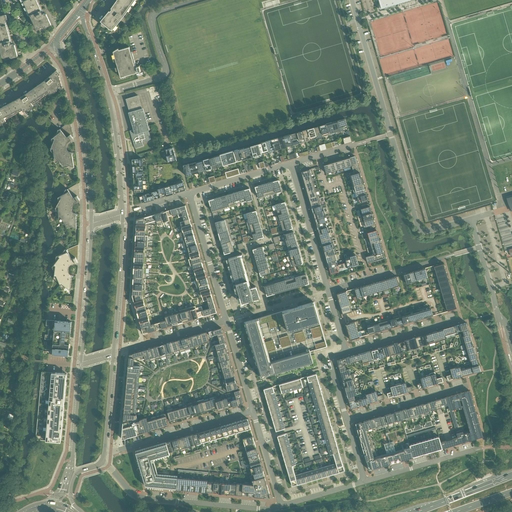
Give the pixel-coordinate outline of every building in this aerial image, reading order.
[(22,0),(30,18),(31,19),(35,27),(36,28),(37,29),(39,29),(39,28),(43,26),(43,27),(44,27),(44,28),(45,28),(46,28),(46,27),(47,27),(50,25),(51,25),(51,24),(46,14),(44,13),(42,14),(41,10),(35,0),(22,0)] [(116,0),(111,8),(112,9),(110,12),(109,11),(100,21),(102,23),(101,23),(101,24),(101,25),(102,25),(102,26),(103,26),(104,27),(104,26),(105,26),(106,26),(112,31),(121,20),(123,17),(135,0),(116,0)] [(378,0),(379,2),(377,2),(380,10),(381,9),(382,9),(384,9),(385,8),(387,8),(388,7),(390,7),(391,6),(393,6),(394,5),(396,5),(397,5),(399,4),(400,4),(402,4),(402,3),(404,3),(405,2),(407,2),(408,1),(410,1),(411,0),(413,0),(378,0)] [(0,51),(1,56),(2,57),(3,58),(5,58),(5,57),(9,56),(9,57),(10,57),(10,58),(11,58),(12,58),(13,58),(17,57),(17,56),(14,45),(12,44),(11,44),(11,43),(10,40),(5,20),(7,20),(6,16),(6,15),(5,15),(0,16),(0,51)] [(119,71),(121,77),(121,76),(123,75),(124,76),(125,76),(136,73),(137,74),(142,73),(143,74),(145,74),(142,64),(140,65),(140,66),(136,67),(135,67),(129,47),(119,50),(118,49),(118,48),(113,51),(114,54),(115,55),(117,60),(116,62),(117,67),(118,67),(119,68),(120,70),(119,71)] [(32,105),(49,93),(49,94),(52,92),(52,91),(55,89),(56,90),(59,88),(62,86),(59,75),(60,74),(57,70),(49,77),(45,80),(21,97),(0,108),(0,122),(2,122),(2,123),(6,121),(5,120),(23,110),(23,112),(27,110),(26,109),(29,107),(30,108),(33,106),(32,105)] [(138,96),(128,99),(126,99),(127,103),(128,107),(129,111),(130,115),(131,118),(132,122),(133,126),(134,129),(130,131),(135,148),(143,146),(142,142),(151,139),(148,130),(149,130),(143,108),(142,108),(138,96)] [(337,120),(340,131),(348,129),(345,118),(337,120)] [(331,122),(335,133),(340,131),(337,120),(331,122)] [(70,154),(70,153),(68,153),(67,152),(65,150),(65,149),(64,146),(65,145),(66,142),(65,142),(66,142),(68,140),(69,141),(71,140),(72,140),(73,138),(72,137),(73,136),(70,121),(69,121),(59,129),(61,131),(53,138),(55,139),(51,149),(53,148),(55,159),(56,157),(63,166),(64,164),(74,167),(72,154),(71,154),(70,154)] [(335,133),(331,122),(326,124),(329,134),(335,133)] [(326,124),(319,126),(322,136),(329,134),(326,124)] [(314,127),(317,138),(322,136),(319,126),(314,127)] [(307,129),(310,140),(317,138),(314,127),(307,129)] [(302,131),(305,141),(310,140),(307,129),(302,131)] [(296,132),(299,143),(305,141),(302,131),(296,132)] [(299,143),(296,132),(289,134),(293,145),(299,143)] [(283,136),(286,147),(292,145),(289,135),(283,136)] [(283,136),(277,138),(280,149),(286,147),(283,136)] [(271,140),(274,150),(280,149),(277,138),(271,140)] [(274,150),(271,140),(265,142),(268,152),(274,150)] [(268,152),(265,142),(260,143),(258,144),(260,149),(261,154),(268,152)] [(250,146),(253,156),(255,156),(255,155),(260,154),(261,154),(260,149),(258,144),(250,146)] [(244,148),(247,158),(253,156),(250,146),(244,148)] [(167,156),(175,154),(173,148),(164,150),(166,157),(167,156)] [(239,149),(242,160),(247,158),(244,148),(239,149)] [(233,151),(236,161),(242,160),(239,149),(233,151)] [(226,153),(229,163),(236,161),(233,151),(226,153)] [(220,155),(223,165),(229,163),(226,153),(220,155)] [(175,155),(175,154),(167,156),(166,157),(168,163),(176,160),(175,155)] [(214,156),(217,167),(223,165),(220,155),(214,156)] [(217,167),(214,156),(209,158),(212,169),(217,167)] [(353,172),(354,174),(359,172),(355,156),(349,158),(352,166),(353,169),(353,172)] [(203,160),(206,170),(212,169),(209,158),(203,160)] [(206,170),(203,160),(196,162),(199,172),(206,170)] [(189,164),(192,174),(199,172),(196,162),(189,164)] [(192,174),(189,164),(183,165),(186,176),(192,174)] [(301,172),(303,177),(313,174),(311,169),(301,172)] [(349,177),(350,181),(361,178),(359,172),(354,174),(350,175),(349,175),(349,176),(349,177)] [(303,177),(304,182),(312,180),(312,178),(311,175),(313,174),(303,177)] [(350,181),(351,182),(352,186),(363,183),(361,178),(350,181)] [(278,180),(272,182),(276,194),(282,192),(278,180)] [(68,191),(67,192),(59,197),(61,198),(56,207),(58,207),(58,218),(59,218),(60,217),(66,226),(67,224),(76,229),(76,215),(75,215),(72,213),(72,214),(71,213),(72,213),(70,210),(70,209),(70,206),(70,205),(71,203),(72,202),(74,201),(75,202),(76,202),(78,201),(80,200),(79,199),(80,198),(78,182),(78,183),(67,189),(68,191)] [(177,184),(179,192),(185,190),(183,182),(180,183),(177,184)] [(272,182),(266,183),(270,195),(273,194),(276,194),(272,182)] [(270,195),(266,183),(261,185),(264,197),(270,196),(270,195)] [(353,190),(353,192),(364,189),(363,183),(352,186),(353,190)] [(179,192),(177,184),(170,185),(173,194),(176,193),(179,192)] [(169,195),(173,194),(170,185),(164,187),(166,196),(169,195)] [(264,197),(261,185),(255,187),(258,199),(264,197)] [(158,190),(160,198),(166,196),(164,187),(157,189),(158,191),(158,190)] [(249,188),(243,190),(246,201),(247,203),(253,201),(249,188)] [(355,191),(357,197),(366,194),(364,189),(353,192),(355,191)] [(154,200),(160,198),(158,190),(158,191),(152,192),(154,200)] [(238,192),(241,202),(246,201),(243,190),(238,192)] [(147,201),(154,200),(152,192),(145,194),(147,201)] [(240,203),(241,202),(238,192),(232,193),(235,204),(240,203)] [(226,195),(230,208),(236,206),(235,204),(232,193),(226,195)] [(141,203),(147,201),(145,194),(139,196),(141,203)] [(366,194),(357,197),(359,203),(360,203),(361,205),(368,203),(366,194)] [(224,209),(230,208),(226,195),(220,197),(224,209)] [(224,209),(220,197),(215,199),(218,211),(224,209)] [(218,211),(215,199),(208,200),(212,213),(219,211),(218,211)] [(276,208),(277,210),(286,207),(285,202),(275,205),(276,208)] [(185,205),(173,209),(174,215),(178,214),(187,211),(185,205)] [(360,209),(362,215),(371,213),(369,206),(362,208),(360,209)] [(276,216),(277,216),(276,216),(288,212),(286,207),(277,210),(274,210),(276,216)] [(161,213),(164,223),(169,222),(168,217),(174,215),(173,209),(168,211),(167,211),(163,212),(161,212),(161,213)] [(313,213),(315,219),(325,216),(324,212),(324,210),(313,213)] [(246,213),(248,218),(248,219),(257,216),(256,211),(246,213)] [(276,216),(277,216),(277,217),(278,221),(289,218),(288,212),(276,216)] [(136,224),(132,296),(143,334),(144,333),(144,334),(146,333),(172,325),(169,313),(164,315),(165,320),(163,321),(162,314),(161,314),(162,317),(161,317),(160,314),(161,313),(161,311),(155,313),(149,294),(153,225),(157,224),(157,226),(164,224),(164,223),(161,213),(144,217),(136,220),(136,221),(136,224)] [(362,221),(362,222),(373,219),(371,213),(362,215),(364,221),(362,221)] [(248,219),(248,218),(245,219),(247,223),(247,225),(259,221),(257,216),(248,219)] [(315,219),(316,224),(325,222),(324,217),(326,216),(325,216),(315,219)] [(289,218),(278,221),(280,227),(281,226),(291,223),(289,218)] [(215,223),(216,228),(228,224),(227,219),(215,223)] [(373,219),(362,222),(364,227),(369,226),(375,224),(373,219)] [(259,221),(247,225),(249,230),(260,226),(259,221)] [(292,228),(291,223),(281,226),(283,231),(292,228)] [(181,227),(179,227),(180,232),(192,229),(191,227),(192,226),(191,225),(191,224),(181,227)] [(228,224),(216,228),(218,233),(229,230),(230,230),(230,228),(228,224)] [(252,234),(262,232),(260,226),(249,230),(251,235),(252,235),(252,234)] [(318,230),(319,235),(330,232),(329,230),(328,226),(327,227),(318,230)] [(366,233),(367,238),(378,235),(375,227),(370,229),(371,231),(366,233)] [(182,237),(194,234),(192,229),(180,232),(182,237)] [(218,233),(220,238),(231,235),(229,230),(218,233)] [(264,237),(262,232),(252,234),(252,235),(254,240),(264,237)] [(284,235),(285,240),(295,237),(293,232),(284,235)] [(319,235),(321,241),(332,237),(331,234),(330,232),(319,235)] [(195,239),(194,234),(182,237),(183,243),(195,239)] [(231,235),(220,238),(221,243),(232,240),(231,235)] [(367,238),(368,240),(369,244),(379,240),(378,235),(367,238)] [(285,240),(284,240),(285,246),(287,246),(287,245),(297,242),(295,237),(285,240)] [(321,241),(323,246),(333,243),(333,241),(332,237),(321,241)] [(185,248),(186,248),(186,247),(197,244),(195,239),(183,243),(185,248)] [(232,240),(221,243),(223,249),(232,246),(235,246),(233,240),(232,240)] [(370,248),(371,250),(381,247),(379,240),(369,244),(370,248)] [(323,246),(324,251),(335,248),(334,244),(333,243),(323,246)] [(78,260),(78,244),(78,245),(66,250),(67,252),(58,256),(59,257),(53,266),(55,266),(54,276),(56,276),(60,285),(61,284),(70,290),(72,276),(71,276),(70,276),(68,274),(67,273),(66,271),(66,270),(67,267),(66,267),(67,266),(69,264),(70,263),(72,262),(73,263),(73,264),(75,263),(77,262),(77,260),(78,260)] [(186,248),(188,253),(198,250),(197,244),(186,247),(186,248)] [(234,251),(232,246),(223,249),(224,254),(234,251)] [(253,250),(254,255),(264,252),(262,247),(252,249),(253,250)] [(366,257),(383,252),(381,247),(371,250),(371,253),(372,255),(366,257)] [(290,256),(300,253),(298,248),(288,250),(287,251),(288,256),(290,256)] [(324,251),(326,257),(336,254),(336,252),(335,248),(324,251)] [(188,253),(186,253),(188,259),(200,256),(198,250),(188,253)] [(383,252),(366,257),(367,263),(384,258),(383,252)] [(326,257),(327,262),(336,260),(338,260),(337,255),(336,254),(326,257)] [(230,265),(242,262),(241,260),(240,256),(240,255),(236,256),(228,258),(228,259),(229,262),(230,265)] [(354,255),(350,256),(353,267),(359,265),(356,255),(355,255),(354,255)] [(188,259),(190,265),(202,262),(200,256),(188,259)] [(267,256),(265,257),(256,260),(257,265),(269,262),(267,256)] [(345,258),(346,262),(348,268),(347,268),(348,269),(353,267),(350,256),(347,257),(345,258)] [(291,261),(291,260),(289,261),(291,267),(303,263),(301,258),(291,261)] [(192,270),(193,270),(203,267),(202,262),(190,265),(192,270)] [(242,262),(230,265),(231,268),(232,271),(243,268),(243,265),(242,262)] [(257,265),(259,270),(271,267),(269,262),(257,265)] [(338,265),(329,268),(331,274),(339,271),(338,271),(348,269),(347,268),(348,268),(346,262),(345,263),(342,263),(340,264),(338,265)] [(432,266),(434,272),(445,269),(443,264),(439,265),(439,264),(432,266)] [(271,267),(259,270),(260,276),(270,273),(269,269),(271,269),(271,267)] [(234,278),(245,274),(243,268),(232,271),(232,272),(233,275),(234,278)] [(425,268),(419,270),(422,279),(427,277),(428,277),(426,270),(425,268)] [(434,272),(436,278),(447,275),(445,269),(434,272)] [(196,280),(206,277),(205,274),(205,273),(204,272),(194,275),(196,280)] [(305,272),(300,274),(303,285),(309,284),(305,272)] [(412,282),(409,273),(404,274),(404,275),(403,275),(402,275),(404,281),(405,281),(404,281),(405,280),(406,283),(412,282)] [(236,284),(247,281),(245,274),(234,278),(235,281),(236,284)] [(303,285),(300,274),(295,275),(298,287),(303,285)] [(295,275),(289,276),(293,288),(294,288),(298,287),(295,275)] [(438,278),(439,283),(448,280),(447,275),(436,278),(438,278)] [(289,276),(284,278),(288,290),(293,288),(289,276)] [(396,276),(391,278),(394,289),(399,287),(398,283),(399,282),(398,276),(397,277),(396,277),(396,276)] [(194,280),(196,287),(208,283),(206,277),(196,280),(194,280)] [(284,278),(279,279),(282,291),(288,290),(284,278)] [(391,278),(386,280),(389,290),(389,288),(393,287),(394,289),(391,278)] [(282,291),(279,279),(273,281),(274,282),(277,293),(282,291)] [(381,281),(380,281),(384,292),(389,290),(386,280),(380,281),(381,281)] [(439,283),(441,288),(450,286),(448,280),(439,283)] [(249,287),(247,281),(236,284),(237,289),(237,290),(241,301),(245,300),(246,302),(253,300),(256,299),(259,298),(256,287),(249,288),(249,287)] [(379,282),(375,283),(378,292),(383,290),(383,292),(384,292),(380,281),(379,282)] [(269,283),(272,294),(277,293),(274,282),(269,283)] [(208,283),(196,287),(198,292),(209,288),(208,283)] [(267,296),(272,294),(269,283),(263,285),(267,296)] [(441,288),(442,294),(451,291),(450,286),(441,288)] [(362,296),(360,287),(354,289),(355,291),(357,298),(362,296)] [(202,296),(211,294),(209,288),(198,292),(199,297),(202,297),(202,296)] [(442,294),(444,299),(453,297),(451,291),(442,294)] [(212,299),(211,294),(202,296),(202,297),(203,302),(207,300),(212,299)] [(444,299),(446,305),(455,302),(453,297),(444,299)] [(339,304),(341,309),(352,306),(350,301),(339,304)] [(455,302),(446,305),(447,311),(453,310),(452,309),(456,308),(455,302)] [(317,312),(316,311),(311,313),(310,309),(315,308),(315,307),(314,308),(312,303),(260,318),(260,321),(258,321),(259,324),(273,320),(275,327),(279,326),(281,333),(294,329),(293,327),(298,326),(298,328),(309,325),(309,323),(313,322),(313,323),(314,322),(314,321),(319,320),(318,315),(314,316),(313,313),(317,312)] [(198,318),(195,308),(196,308),(195,306),(190,307),(193,319),(198,318)] [(203,310),(201,306),(196,308),(195,308),(198,318),(204,316),(203,310)] [(352,306),(341,309),(342,314),(343,314),(344,316),(347,316),(346,313),(352,311),(350,307),(352,306)] [(193,319),(190,307),(184,309),(188,321),(191,320),(193,319),(192,319),(193,319)] [(216,312),(215,307),(210,308),(209,308),(203,310),(204,316),(216,312)] [(428,307),(424,308),(427,317),(433,315),(431,308),(428,309),(428,307)] [(183,322),(188,321),(184,309),(179,310),(179,312),(180,311),(183,322)] [(179,312),(175,313),(178,323),(183,322),(180,311),(179,312)] [(175,312),(169,313),(172,325),(178,323),(175,313),(175,312)] [(265,374),(266,376),(312,363),(313,363),(310,352),(310,351),(269,363),(267,357),(265,357),(255,322),(256,322),(255,319),(244,322),(244,323),(246,323),(247,325),(245,325),(248,336),(250,335),(250,338),(249,338),(252,348),(253,348),(254,350),(252,351),(255,361),(257,361),(258,363),(256,363),(259,374),(260,373),(261,375),(264,374),(265,374)] [(46,320),(46,326),(49,326),(48,335),(45,334),(45,339),(53,340),(52,354),(68,356),(71,322),(46,320)] [(346,325),(347,330),(358,327),(356,321),(349,323),(349,322),(346,323),(346,324),(346,325)] [(466,323),(459,325),(461,331),(462,330),(468,329),(466,323)] [(373,325),(370,326),(367,327),(368,332),(369,334),(375,332),(373,325)] [(448,328),(443,329),(446,340),(445,335),(455,332),(453,326),(448,328)] [(347,330),(348,335),(358,332),(356,328),(358,327),(347,330)] [(217,334),(222,333),(221,328),(208,331),(210,336),(217,334)] [(443,329),(437,331),(440,341),(446,340),(443,329)] [(468,329),(462,330),(464,336),(461,336),(461,337),(470,334),(468,329)] [(437,331),(432,333),(435,343),(440,341),(437,331)] [(200,334),(203,343),(203,344),(209,342),(206,332),(200,334)] [(222,333),(217,334),(219,342),(220,344),(224,342),(224,343),(225,342),(222,333)] [(432,333),(426,334),(429,344),(434,342),(435,343),(432,333)] [(472,340),(470,334),(461,337),(463,343),(472,340)] [(199,344),(196,335),(192,336),(194,345),(195,348),(200,346),(199,344)] [(421,336),(415,338),(418,347),(419,349),(419,348),(421,347),(424,346),(424,345),(421,336)] [(191,349),(190,347),(187,337),(181,339),(185,351),(191,349)] [(415,338),(410,339),(412,348),(413,350),(419,349),(418,347),(415,338)] [(410,339),(404,341),(407,352),(408,352),(413,350),(412,348),(410,339)] [(180,352),(177,340),(171,342),(174,354),(180,352)] [(472,341),(472,340),(463,343),(464,349),(473,347),(472,341)] [(404,341),(398,342),(402,354),(407,352),(404,341)] [(220,344),(217,344),(214,345),(215,350),(226,347),(224,343),(224,342),(220,344)] [(398,342),(393,344),(396,353),(397,355),(401,354),(402,354),(398,342)] [(167,343),(162,345),(165,356),(170,355),(167,343)] [(393,344),(388,346),(391,355),(391,356),(396,354),(396,355),(397,355),(396,353),(393,344)] [(165,356),(162,345),(157,346),(161,358),(165,356)] [(161,358),(157,346),(129,354),(124,413),(121,439),(169,425),(165,413),(165,414),(161,403),(158,404),(159,374),(161,372),(161,370),(160,367),(163,366),(161,358)] [(388,346),(382,347),(385,356),(385,358),(386,358),(386,357),(391,356),(391,355),(388,346)] [(227,353),(226,347),(215,350),(214,351),(216,357),(227,353)] [(377,349),(380,358),(380,360),(385,358),(385,356),(382,347),(377,349)] [(475,353),(473,347),(464,349),(466,355),(475,353)] [(377,349),(371,350),(374,360),(379,359),(380,360),(380,358),(377,349)] [(371,350),(366,352),(369,362),(374,361),(374,360),(371,350)] [(366,352),(360,354),(363,363),(368,361),(369,362),(366,352)] [(227,353),(216,357),(218,362),(229,359),(227,353)] [(477,359),(475,353),(466,355),(468,362),(477,359)] [(355,355),(350,357),(351,363),(362,360),(362,363),(363,363),(360,354),(355,355)] [(337,362),(339,366),(345,365),(346,364),(344,358),(337,360),(337,362)] [(220,368),(231,365),(229,359),(218,362),(219,368),(220,368)] [(232,371),(231,365),(220,368),(222,373),(222,374),(223,373),(232,371)] [(480,371),(479,365),(473,366),(471,367),(473,373),(480,371)] [(448,380),(458,377),(455,367),(450,369),(451,374),(446,376),(448,380)] [(221,374),(223,380),(234,376),(232,371),(223,373),(222,374),(222,373),(221,374)] [(38,412),(38,417),(37,421),(37,426),(37,430),(36,430),(37,430),(36,435),(36,439),(36,440),(39,440),(42,440),(46,440),(46,441),(46,440),(48,440),(47,441),(49,441),(50,441),(53,441),(54,441),(55,441),(56,441),(56,442),(58,442),(59,441),(60,442),(61,437),(63,419),(62,419),(63,415),(63,410),(63,406),(64,406),(64,401),(63,401),(64,397),(65,397),(65,396),(64,396),(65,392),(65,388),(65,387),(65,383),(66,383),(66,379),(66,378),(66,374),(65,374),(52,372),(52,373),(48,372),(47,372),(45,372),(42,372),(41,376),(41,377),(41,381),(41,385),(40,385),(40,386),(41,386),(40,390),(40,394),(40,395),(39,399),(39,403),(39,408),(38,408),(39,408),(38,412)] [(435,372),(430,373),(433,384),(443,381),(442,377),(436,379),(435,372)] [(307,376),(308,382),(317,379),(316,374),(307,376)] [(342,377),(343,382),(354,379),(353,374),(342,377)] [(225,385),(236,382),(234,376),(223,380),(224,385),(225,385)] [(428,386),(425,376),(420,377),(422,383),(416,384),(418,389),(423,387),(428,386)] [(300,378),(295,380),(297,389),(298,389),(303,387),(300,378)] [(343,382),(344,387),(356,384),(354,379),(343,382)] [(238,388),(236,382),(225,385),(227,391),(238,388)] [(401,383),(400,383),(403,393),(413,390),(412,386),(407,387),(405,382),(401,383)] [(287,392),(284,383),(279,384),(282,393),(287,392)] [(398,395),(395,384),(390,386),(392,392),(387,393),(388,398),(394,396),(398,395)] [(264,389),(265,394),(274,392),(272,386),(264,389)] [(346,391),(347,397),(358,393),(357,388),(346,391)] [(234,391),(236,399),(237,399),(238,404),(243,403),(239,390),(234,391)] [(371,391),(370,391),(373,402),(384,399),(382,394),(377,396),(375,390),(371,392),(371,391)] [(469,390),(458,394),(459,397),(460,400),(462,399),(472,433),(468,434),(468,432),(463,434),(462,430),(456,432),(457,437),(459,443),(483,437),(469,390)] [(370,391),(365,392),(369,403),(373,402),(370,391)] [(347,397),(349,402),(355,401),(353,395),(356,395),(357,394),(359,394),(358,393),(347,397)] [(462,405),(460,400),(459,397),(458,394),(453,395),(456,407),(462,405)] [(214,396),(217,408),(218,410),(224,409),(222,399),(221,397),(217,398),(216,395),(214,396)] [(452,408),(456,407),(453,395),(446,397),(450,409),(451,409),(452,408)] [(217,408),(214,396),(209,398),(212,409),(217,408)] [(441,405),(448,403),(446,397),(436,400),(438,406),(439,409),(442,408),(441,405)] [(209,398),(203,399),(207,411),(212,409),(209,398)] [(207,411),(203,399),(198,401),(201,412),(207,411)] [(355,401),(349,402),(351,408),(358,406),(356,400),(355,401)] [(428,403),(429,408),(435,407),(436,410),(439,409),(438,406),(436,400),(428,403)] [(192,402),(195,414),(201,412),(198,401),(192,402)] [(190,415),(195,414),(192,402),(187,404),(188,406),(190,415)] [(430,411),(429,408),(428,403),(422,404),(424,412),(430,411),(430,412),(430,411)] [(180,418),(185,417),(183,408),(182,407),(177,408),(180,418)] [(408,417),(413,415),(411,407),(409,408),(406,408),(406,409),(405,409),(408,417)] [(176,420),(173,409),(172,408),(166,410),(170,421),(176,420)] [(380,417),(382,425),(384,424),(388,423),(385,415),(383,416),(383,415),(379,416),(380,417)] [(247,418),(242,420),(245,430),(250,428),(247,418)] [(375,458),(366,461),(367,463),(367,464),(367,466),(368,469),(369,470),(370,469),(372,469),(373,468),(375,468),(378,467),(380,467),(381,466),(384,465),(387,464),(390,464),(398,461),(399,461),(400,461),(401,460),(401,461),(401,460),(405,459),(405,460),(407,459),(406,459),(409,458),(410,458),(412,458),(412,457),(413,457),(411,452),(410,447),(409,445),(408,442),(406,435),(406,433),(405,430),(404,429),(403,423),(402,420),(402,419),(401,419),(397,420),(393,422),(388,423),(384,424),(385,425),(389,442),(384,444),(384,445),(387,455),(380,457),(377,458),(375,458)] [(242,420),(236,422),(239,432),(245,430),(242,420)] [(236,422),(231,423),(234,433),(239,432),(236,422)] [(231,423),(226,425),(228,435),(234,433),(231,423)] [(283,423),(274,425),(276,431),(285,428),(283,423)] [(226,425),(220,426),(223,436),(228,435),(226,425)] [(220,426),(215,428),(218,438),(223,436),(220,426)] [(359,435),(366,433),(365,430),(366,429),(366,426),(357,429),(359,435)] [(215,428),(209,430),(212,440),(218,438),(215,428)] [(209,430),(204,431),(207,441),(212,440),(209,430)] [(207,441),(204,431),(198,433),(201,443),(207,441)] [(198,433),(193,434),(196,444),(201,443),(198,433)] [(277,436),(279,441),(288,439),(286,433),(277,436)] [(360,442),(368,440),(366,433),(359,435),(359,436),(360,441),(360,442)] [(193,434),(188,436),(190,446),(196,444),(193,434)] [(436,450),(442,448),(440,442),(439,436),(434,437),(434,434),(432,435),(432,438),(436,450)] [(188,436),(182,437),(185,447),(186,447),(190,446),(188,436)] [(243,440),(244,445),(245,447),(246,450),(256,447),(255,445),(254,442),(253,436),(252,436),(247,438),(243,439),(243,440)] [(436,450),(432,438),(429,439),(428,436),(426,437),(427,440),(430,452),(436,450)] [(182,437),(177,439),(180,450),(181,451),(186,449),(186,447),(185,447),(182,437)] [(420,438),(421,441),(424,453),(425,453),(425,454),(430,452),(427,440),(423,441),(422,438),(420,438)] [(177,439),(172,440),(175,451),(180,450),(177,439)] [(421,441),(417,442),(417,440),(416,439),(414,440),(415,443),(419,455),(425,453),(424,453),(421,441)] [(172,440),(166,442),(169,453),(175,451),(172,440)] [(361,442),(362,448),(370,446),(368,440),(360,442),(361,442)] [(415,443),(411,444),(410,441),(408,442),(409,445),(410,447),(411,452),(413,457),(419,455),(415,443)] [(173,489),(176,489),(177,477),(177,476),(172,476),(155,474),(151,460),(170,455),(169,453),(166,442),(135,451),(140,468),(142,468),(142,469),(141,470),(145,486),(171,489),(173,489)] [(370,446),(362,448),(364,454),(372,452),(370,446)] [(247,457),(248,456),(258,453),(256,447),(246,450),(245,450),(247,457)] [(330,455),(333,454),(339,452),(337,447),(328,449),(330,455)] [(333,454),(336,463),(341,461),(339,452),(333,454)] [(248,456),(249,462),(259,459),(258,453),(248,456)] [(251,467),(251,468),(260,465),(261,465),(260,461),(259,459),(249,462),(251,467)] [(285,462),(286,467),(292,466),(295,465),(294,459),(285,462)] [(336,463),(339,472),(344,471),(341,461),(336,463)] [(250,468),(252,474),(263,471),(261,465),(260,465),(251,468),(251,467),(250,468)] [(286,467),(289,476),(295,475),(292,466),(286,467)] [(252,474),(253,479),(253,480),(264,476),(263,471),(252,474)] [(295,475),(289,476),(292,486),(297,484),(295,475)] [(243,484),(241,495),(271,498),(264,476),(253,480),(253,479),(252,480),(253,484),(242,483),(242,484),(243,484)]
